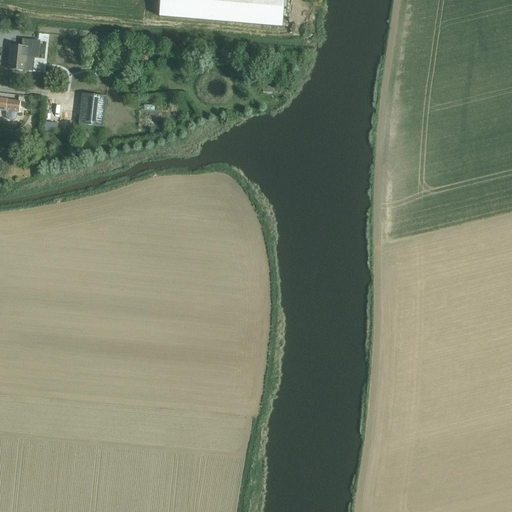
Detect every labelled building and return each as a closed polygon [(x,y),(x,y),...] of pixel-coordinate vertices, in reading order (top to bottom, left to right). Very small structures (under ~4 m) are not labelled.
[(161,0),(160,8),(160,17),(283,27),(285,0),(161,0)] [(11,47),(8,70),(25,72),(27,58),(35,59),(39,59),(40,41),(23,39),(22,48),(11,47)] [(83,94),(79,126),(104,129),(108,97),(83,94)] [(0,110),(6,112),(6,115),(6,117),(7,119),(9,120),(13,121),(15,120),(16,118),(17,116),(17,113),(19,113),(21,102),(0,99),(0,110)] [(50,113),(50,100),(42,99),(42,112),(50,113)]
